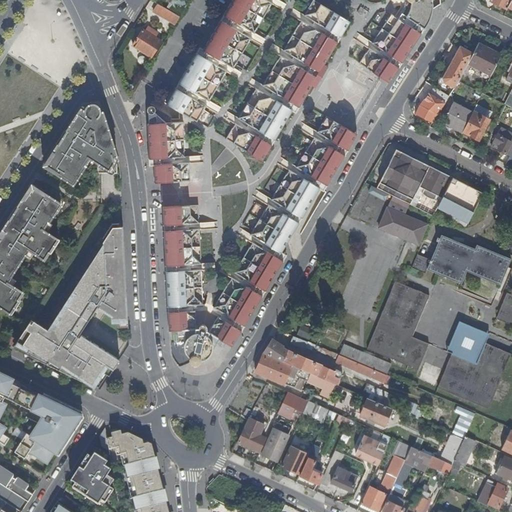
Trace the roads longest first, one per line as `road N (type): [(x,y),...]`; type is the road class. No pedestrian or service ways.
road 1 (residential): [(385,120),(202,420)]
road 2 (residential): [(98,60),(0,211)]
road 3 (tertiary): [(141,239),(160,385)]
road 4 (residential): [(385,120),(511,184)]
road 5 (residential): [(205,453),(333,511)]
road 6 (residential): [(458,6),(385,120)]
road 7 (residential): [(37,511),(105,409)]
